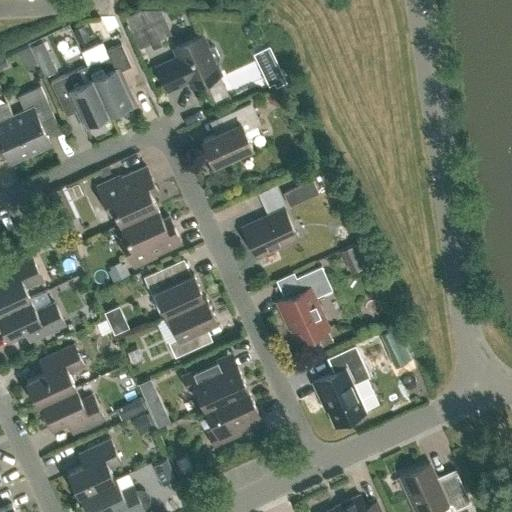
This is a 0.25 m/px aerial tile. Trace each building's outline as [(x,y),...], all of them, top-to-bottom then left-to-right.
[(140,10),(130,15),(126,17),(140,48),(151,43),(153,48),(162,45),(159,39),(152,23),(164,18),(162,14),(157,3),(140,10)] [(114,16),(100,17),(107,32),(118,27),(114,16)] [(218,60),(219,56),(214,46),(211,45),(207,46),(202,35),(174,47),(178,56),(156,66),(167,89),(189,79),(192,86),(219,73),(214,61),(218,60)] [(121,110),(135,103),(120,69),(131,64),(121,42),(106,49),(109,56),(100,60),(99,58),(87,64),(108,111),(119,106),(121,110)] [(267,44),(251,52),(260,71),(264,79),(266,78),(268,83),(273,81),(275,84),(283,80),(276,64),(267,44)] [(0,53),(0,66),(8,63),(5,55),(4,52),(0,53)] [(51,60),(40,66),(43,75),(56,69),(51,60)] [(87,64),(74,70),(50,81),(60,103),(71,97),(85,127),(100,120),(98,116),(108,111),(87,64)] [(18,95),(24,109),(13,114),(30,151),(50,142),(43,126),(56,120),(40,85),(18,95)] [(260,123),(250,101),(220,115),(226,128),(202,138),(213,163),(252,145),(245,130),(260,123)] [(2,120),(0,115),(0,146),(3,145),(10,160),(30,151),(13,114),(2,120)] [(151,193),(157,190),(146,165),(120,177),(119,174),(97,184),(109,212),(115,209),(121,222),(157,206),(151,193)] [(289,205),(318,192),(312,178),(283,192),(289,205)] [(55,205),(66,200),(61,189),(49,194),(55,205)] [(211,206),(214,214),(231,207),(227,199),(211,206)] [(155,252),(180,240),(169,215),(162,218),(157,206),(121,222),(126,235),(121,237),(133,264),(156,254),(155,252)] [(284,207),(242,226),(256,255),(297,236),(284,207)] [(0,261),(3,267),(31,254),(35,252),(30,240),(0,254),(0,261)] [(0,310),(30,296),(25,285),(42,277),(31,254),(3,267),(0,268),(0,310)] [(119,260),(109,265),(111,268),(107,270),(113,281),(130,273),(125,262),(121,264),(119,260)] [(204,296),(203,296),(193,273),(178,280),(174,278),(167,264),(143,276),(151,292),(155,290),(166,314),(168,313),(167,313),(204,296)] [(277,301),(284,317),(286,317),(297,341),(328,327),(315,297),(332,289),(321,264),(295,276),(301,289),(277,301)] [(216,319),(205,295),(203,296),(204,296),(167,313),(168,313),(178,336),(168,341),(175,356),(205,342),(199,330),(201,326),(216,319)] [(36,309),(30,296),(0,310),(0,320),(7,336),(24,328),(29,339),(64,323),(54,301),(36,309)] [(396,365),(410,358),(396,326),(381,333),(396,365)] [(26,380),(38,404),(41,402),(75,386),(68,371),(83,364),(74,343),(39,359),(45,371),(26,380)] [(369,375),(355,343),(326,356),(333,371),(313,380),(321,397),(322,396),(335,424),(364,410),(352,383),(369,375)] [(204,405),(204,406),(247,386),(237,365),(227,369),(221,357),(182,375),(188,388),(195,384),(205,405),(204,405)] [(41,402),(52,425),(66,419),(72,431),(103,417),(92,393),(81,398),(75,386),(41,402)] [(248,387),(247,386),(204,406),(205,406),(215,427),(208,431),(213,444),(252,426),(247,413),(257,409),(247,387),(248,387)] [(141,396),(132,400),(137,411),(146,407),(141,396)] [(145,412),(132,419),(139,433),(152,426),(145,412)] [(68,470),(79,495),(81,494),(80,493),(114,478),(114,477),(109,466),(120,461),(109,436),(78,451),(84,463),(68,470)] [(163,484),(176,478),(167,458),(153,464),(163,484)] [(429,511),(451,502),(454,508),(470,501),(455,468),(436,476),(429,462),(400,475),(416,511),(429,511)] [(121,489),(116,477),(115,477),(114,477),(114,478),(80,493),(81,494),(88,511),(102,511),(107,510),(107,511),(136,511),(144,509),(133,484),(121,489)] [(366,508),(360,493),(344,501),(345,504),(327,511),(381,511),(378,503),(366,508)] [(15,511),(11,503),(0,507),(0,511),(15,511)]
